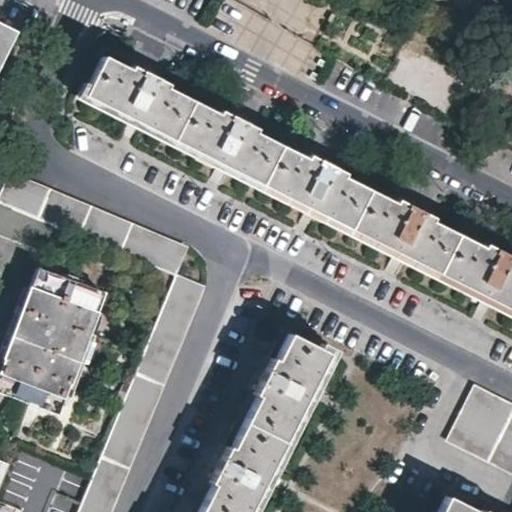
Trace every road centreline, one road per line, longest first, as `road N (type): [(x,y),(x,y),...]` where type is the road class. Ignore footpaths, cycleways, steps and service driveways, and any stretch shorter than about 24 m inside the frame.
road 1 (residential): [(511,197),(111,0)]
road 2 (residential): [(237,253),(44,157),(38,114),(84,0)]
road 3 (residential): [(511,385),(237,253)]
road 4 (residential): [(129,511),(237,253)]
road 5 (unknown): [(469,364),(440,443),(511,487)]
